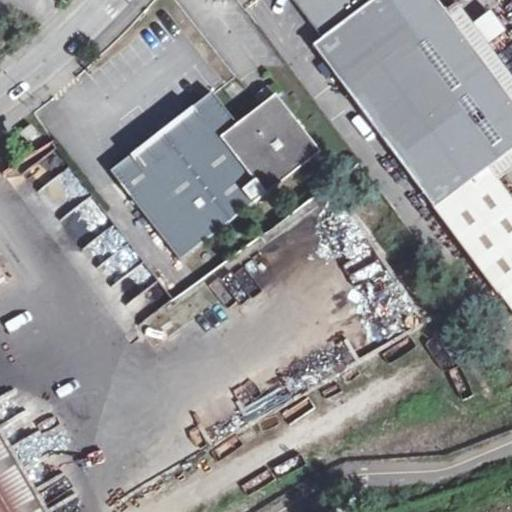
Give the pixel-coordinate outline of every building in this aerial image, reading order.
[(312,43),(496,293),(511,281),(511,201),(487,168),(511,148),(511,100),(444,10),(437,0),(297,0),(322,36),(312,43)] [(236,125),(215,97),(174,124),(113,166),(178,256),(320,154),(276,96),(236,125)] [(30,127),(17,136),(24,146),(37,137),(30,127)] [(82,246),(113,221),(68,166),(37,190),(82,246)] [(118,307),(156,279),(130,244),(92,272),(118,307)] [(511,287),(499,297),(511,313),(511,287)] [(0,511),(39,511),(0,445),(0,511)]
